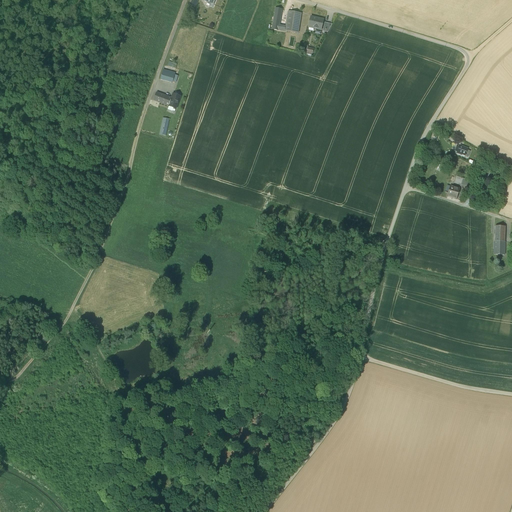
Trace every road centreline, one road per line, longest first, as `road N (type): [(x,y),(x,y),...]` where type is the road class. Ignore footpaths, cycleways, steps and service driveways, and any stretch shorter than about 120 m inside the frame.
road 1 (unclassified): [(264,511),(344,404),(419,146),(467,63),(457,48),(297,0)]
road 2 (track): [(186,0),(94,265),(66,319),(10,382),(0,379)]
road 3 (track): [(511,394),(359,356)]
